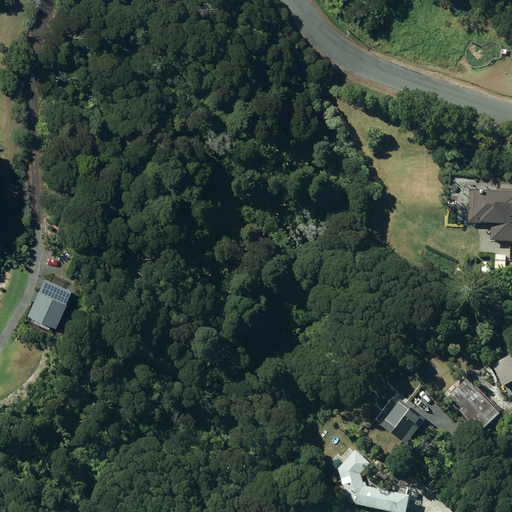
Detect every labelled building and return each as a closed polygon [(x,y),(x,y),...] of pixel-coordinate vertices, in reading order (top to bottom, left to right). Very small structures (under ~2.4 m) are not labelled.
[(491,240),(511,241),(511,188),(499,188),(499,191),(470,190),(468,222),(491,223),(491,240)] [(26,317),(53,328),(68,292),(41,281),(26,317)] [(511,353),(492,365),(504,386),(511,381),(511,353)] [(447,397),(481,432),(500,413),(466,378),(447,397)] [(421,386),(415,392),(427,404),(433,397),(421,386)] [(381,425),(406,444),(426,418),(401,399),(381,425)] [(384,511),(406,511),(410,495),(365,485),(361,473),(370,462),(355,449),(337,468),(349,502),(385,510),(384,511)]
